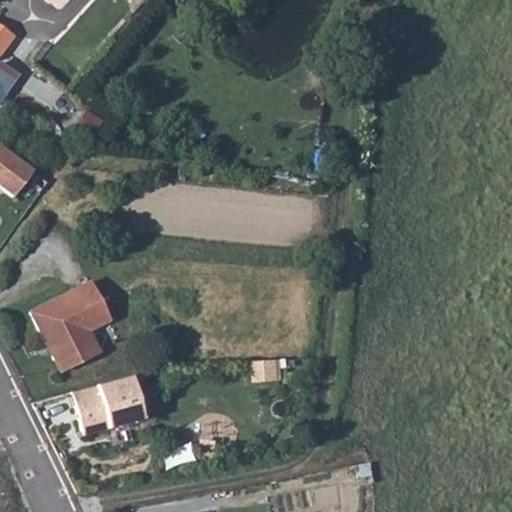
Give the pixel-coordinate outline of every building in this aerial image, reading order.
[(0,56),(3,53),(10,43),(0,34),(0,56)] [(0,76),(0,100),(9,81),(0,76)] [(0,200),(6,205),(30,170),(0,150),(0,200)] [(84,329),(107,318),(88,281),(28,311),(54,360),(71,366),(97,353),(84,329)] [(270,363),(245,364),(246,383),(271,382),(270,363)] [(128,376),(69,390),(80,434),(139,420),(128,376)] [(0,511),(14,511),(0,478),(0,511)]
